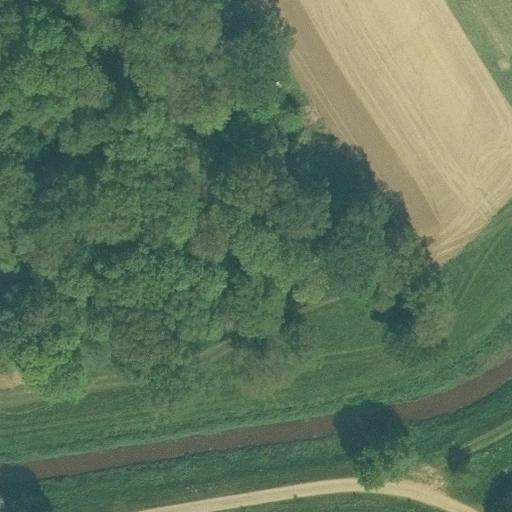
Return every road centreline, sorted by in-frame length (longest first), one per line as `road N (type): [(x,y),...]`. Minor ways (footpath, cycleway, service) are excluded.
road 1 (unclassified): [(200,511),(345,486),(405,488),(463,511)]
road 2 (track): [(378,487),(511,427)]
